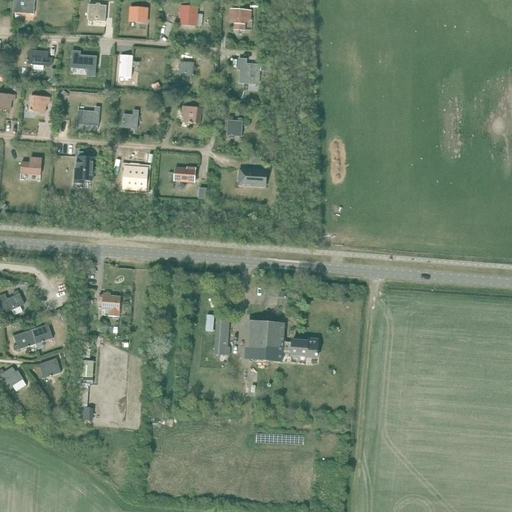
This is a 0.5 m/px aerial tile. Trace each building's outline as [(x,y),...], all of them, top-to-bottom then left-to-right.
[(13,0),(13,13),(33,14),(34,1),(27,1),(27,0),(22,0),(22,1),(13,0)] [(88,5),(87,19),(96,20),(96,22),(105,22),(106,6),(88,5)] [(180,18),(180,25),(194,26),(195,8),(179,7),(178,18),(180,18)] [(131,9),(130,21),(140,22),(140,23),(147,24),(147,10),(131,9)] [(244,31),(245,20),(250,20),(251,11),(231,9),(230,18),(236,19),(234,30),(244,31)] [(29,52),(28,64),(50,66),(51,60),(45,59),(46,53),(29,52)] [(89,70),(90,57),(80,56),(80,53),(72,52),(71,69),(89,70)] [(132,56),(120,56),(119,77),(131,77),(132,67),(137,67),(137,62),(132,62),(132,56)] [(256,85),(259,85),(260,66),(246,65),(246,61),(239,60),(238,71),(241,71),(240,84),(246,84),(256,85)] [(175,64),(175,69),(180,69),(179,75),(192,76),(193,69),(188,68),(188,64),(180,63),(180,65),(175,64)] [(48,82),(47,83),(50,87),(51,86),(52,87),(57,82),(52,77),(47,82),(48,82)] [(152,86),(155,91),(160,88),(158,83),(152,86)] [(64,102),(69,94),(64,91),(58,99),(64,102)] [(0,94),(0,109),(10,111),(11,101),(14,101),(15,96),(0,94)] [(31,97),(29,112),(44,113),(45,103),(49,104),(49,99),(31,97)] [(183,107),(181,122),(189,123),(189,124),(192,124),(199,124),(200,115),(202,115),(203,110),(183,107)] [(77,125),(84,126),(98,127),(99,109),(95,109),(95,114),(85,113),(78,113),(77,125)] [(124,116),(124,129),(137,130),(138,112),(134,112),(133,117),(124,116)] [(228,122),(227,135),(241,136),(242,123),(242,119),(237,118),(236,122),(228,122)] [(92,181),(93,158),(83,158),(84,153),(79,152),(78,158),(78,157),(77,170),(75,169),(75,183),(83,184),(84,181),(92,181)] [(22,164),(21,175),(42,176),(43,159),(32,159),(31,165),(22,164)] [(174,182),(194,183),(195,169),(190,168),(190,170),(175,168),(174,182)] [(126,169),(125,189),(144,190),(146,170),(126,169)] [(266,186),(267,172),(240,171),(240,182),(250,183),(250,185),(266,186)] [(0,297),(0,301),(1,304),(5,313),(23,304),(17,291),(13,293),(15,297),(7,301),(5,296),(0,297)] [(118,318),(120,298),(110,297),(110,295),(102,294),(102,296),(98,296),(98,301),(102,301),(101,310),(109,311),(108,317),(118,318)] [(217,319),(215,347),(227,348),(229,320),(217,319)] [(281,362),(283,343),(284,325),(253,322),(250,360),(281,362)] [(48,325),(31,331),(36,345),(53,339),(48,325)] [(36,345),(31,331),(14,337),(19,351),(36,345)] [(292,343),(283,343),(282,354),(291,355),(291,356),(306,357),(306,358),(316,359),(316,357),(317,357),(318,355),(317,355),(318,341),(307,340),(307,343),(292,342),(292,343)] [(227,348),(215,347),(215,355),(229,356),(230,348),(227,348)] [(56,359),(39,365),(44,379),(61,373),(56,359)] [(82,364),(81,377),(92,378),(93,364),(82,364)] [(2,370),(0,371),(0,374),(6,385),(8,388),(22,380),(17,372),(16,373),(13,369),(5,374),(2,370)] [(78,379),(77,384),(80,384),(78,420),(92,421),(93,408),(88,408),(90,385),(92,385),(93,380),(78,379)] [(14,403),(9,396),(5,400),(9,406),(14,403)]
